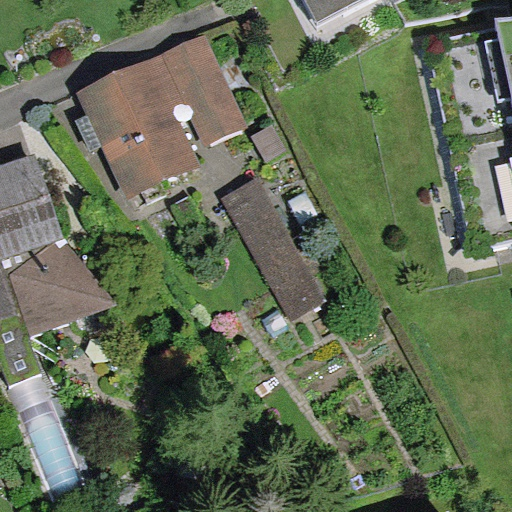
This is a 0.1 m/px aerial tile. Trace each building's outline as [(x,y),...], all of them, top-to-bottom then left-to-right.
[(374,0),(295,0),(314,37),(377,5),(374,0)] [(478,256),(511,248),(511,30),(429,50),(478,256)] [(193,153),(245,128),(204,41),(79,100),(99,143),(129,205),(202,171),(193,153)] [(67,245),(45,171),(0,184),(0,372),(7,394),(44,383),(31,338),(119,312),(67,245)] [(297,315),(333,295),(268,176),(232,196),(297,315)]
